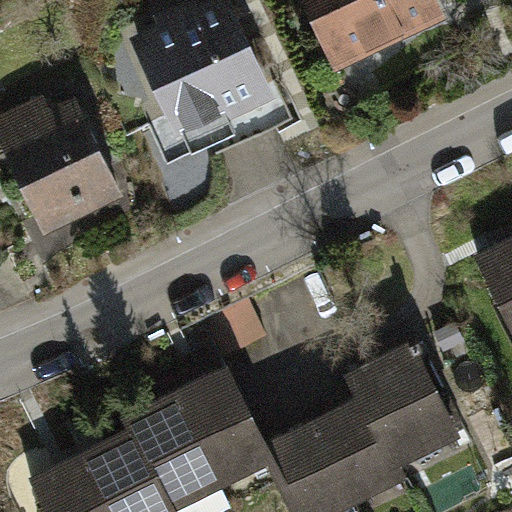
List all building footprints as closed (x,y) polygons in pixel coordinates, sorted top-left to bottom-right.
[(202,0),(171,15),(134,32),(161,91),(144,100),(172,159),(240,127),(234,115),(279,94),(235,0),(202,0)] [(443,0),(307,0),(337,62),(411,27),(448,10),(443,0)] [(46,89),(0,110),(0,129),(44,225),(100,199),(122,189),(77,94),(53,104),(46,89)] [(511,232),(506,235),(479,248),(511,315),(511,232)] [(249,298),(206,319),(221,352),(265,331),(249,298)] [(59,459),(31,473),(51,511),(180,511),(177,505),(268,460),(294,511),(332,511),(406,476),(399,463),(462,432),(414,336),(367,360),(344,371),(356,395),(341,402),(286,429),(270,437),(232,359),(198,375),(150,399),(124,412),(130,424),(59,459)]
